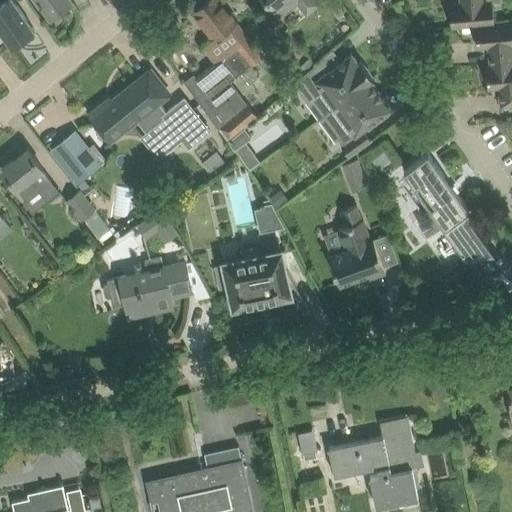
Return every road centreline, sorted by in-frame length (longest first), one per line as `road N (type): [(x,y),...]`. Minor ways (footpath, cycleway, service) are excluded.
road 1 (unclassified): [(511,297),(0,402)]
road 2 (unclassified): [(511,200),(363,0)]
road 3 (unclassified): [(0,124),(157,0)]
